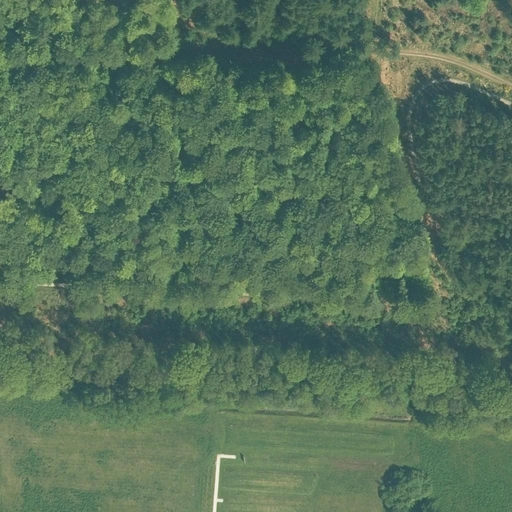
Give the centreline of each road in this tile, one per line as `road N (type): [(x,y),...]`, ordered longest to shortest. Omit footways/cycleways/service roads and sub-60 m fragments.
road 1 (track): [(511,89),(444,58),(375,45),(0,50)]
road 2 (track): [(364,302),(442,310),(375,45),(375,0)]
